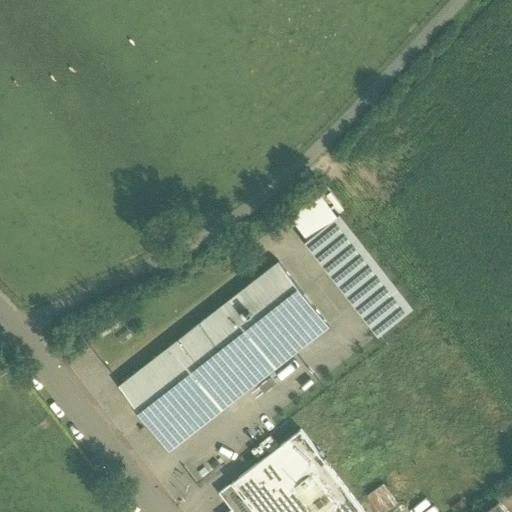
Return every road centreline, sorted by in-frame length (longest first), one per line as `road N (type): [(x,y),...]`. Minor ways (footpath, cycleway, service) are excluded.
road 1 (residential): [(452,0),(257,199),(12,326)]
road 2 (residential): [(12,326),(163,511)]
